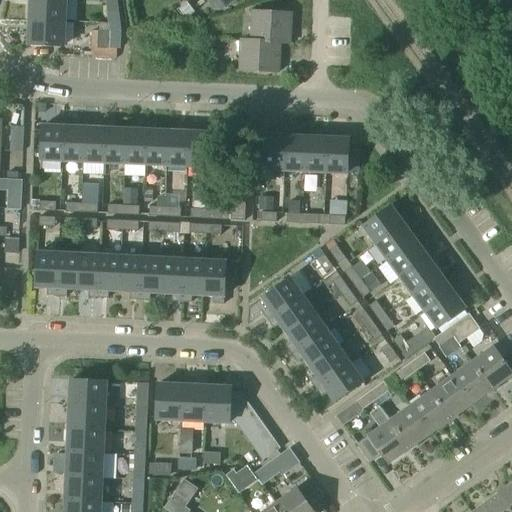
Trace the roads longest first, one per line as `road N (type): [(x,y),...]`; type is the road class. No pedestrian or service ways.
road 1 (residential): [(355,511),(244,358),(34,341)]
road 2 (residential): [(315,99),(66,88),(0,68)]
road 3 (residential): [(511,296),(379,114),(357,102),(315,99)]
road 4 (residential): [(393,511),(511,427)]
road 5 (residential): [(26,481),(34,341)]
